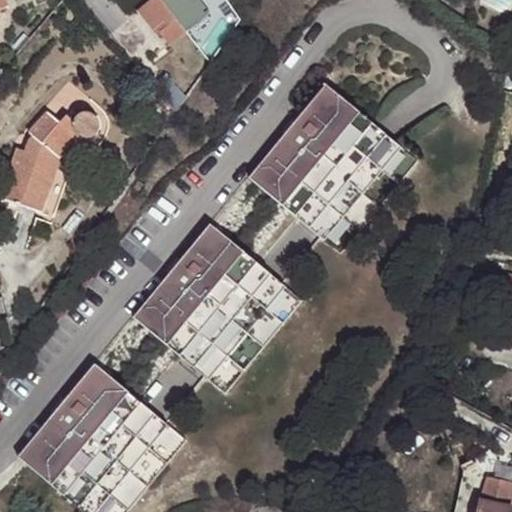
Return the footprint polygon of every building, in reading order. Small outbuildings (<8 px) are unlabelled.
[(150,0),(136,11),(155,34),(159,32),(170,45),(211,13),(200,0),(150,0)] [(320,85),(244,176),(320,239),(396,145),(320,85)] [(73,105),(72,109),(70,114),(70,117),(72,124),(72,126),(76,133),(80,134),(89,136),(90,136),(97,135),(98,134),(105,129),(109,120),(108,112),(104,104),(97,99),(89,97),(80,99),(73,105)] [(164,111),(157,100),(149,105),(157,116),(164,111)] [(70,114),(72,109),(64,104),(57,113),(46,104),(27,132),(31,135),(26,143),(24,151),(17,148),(3,199),(42,212),(59,158),(76,133),(72,126),(72,124),(70,117),(70,114)] [(80,134),(76,133),(59,158),(69,165),(90,136),(89,136),(80,134)] [(400,148),(396,145),(320,239),(324,242),(400,148)] [(206,225),(130,317),(207,379),(282,286),(206,225)] [(511,282),(505,281),(505,280),(502,290),(511,292),(511,282)] [(282,286),(207,379),(210,382),(286,289),(282,286)] [(511,292),(502,290),(498,304),(511,308),(511,292)] [(93,366),(16,458),(83,511),(98,511),(168,426),(93,366)] [(168,426),(98,511),(105,511),(172,429),(168,426)] [(481,498),(511,505),(511,500),(511,479),(489,475),(481,498)] [(478,511),(509,511),(511,505),(481,498),(481,501),(478,511)]
